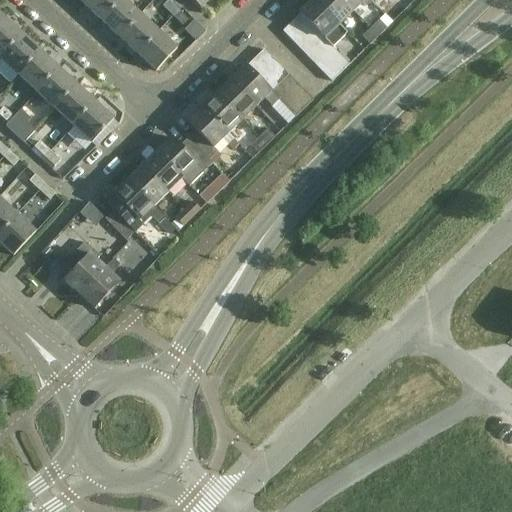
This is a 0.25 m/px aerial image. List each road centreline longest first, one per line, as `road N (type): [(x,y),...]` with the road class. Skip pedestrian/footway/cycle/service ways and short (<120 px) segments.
road 1 (secondary): [(164,391),(299,191),(405,92)]
road 2 (residential): [(225,511),(417,324)]
road 3 (residential): [(293,511),(456,410),(495,395)]
road 4 (residential): [(163,108),(36,0)]
road 5 (residential): [(163,108),(273,0)]
road 6 (residential): [(417,324),(511,230)]
road 7 (secondary): [(496,0),(405,92)]
road 8 (secondary): [(405,92),(511,18)]
road 9 (residential): [(81,200),(163,108)]
